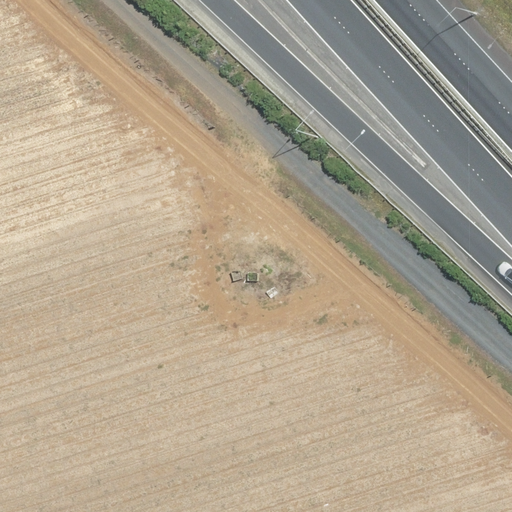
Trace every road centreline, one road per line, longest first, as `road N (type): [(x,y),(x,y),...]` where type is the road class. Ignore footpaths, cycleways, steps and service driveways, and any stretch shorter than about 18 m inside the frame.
road 1 (track): [(191,71),(247,136),(268,189),(316,251),(511,422)]
road 2 (motorway): [(511,266),(213,0)]
road 3 (motorway): [(511,212),(317,0)]
road 4 (motorway): [(398,0),(511,123)]
